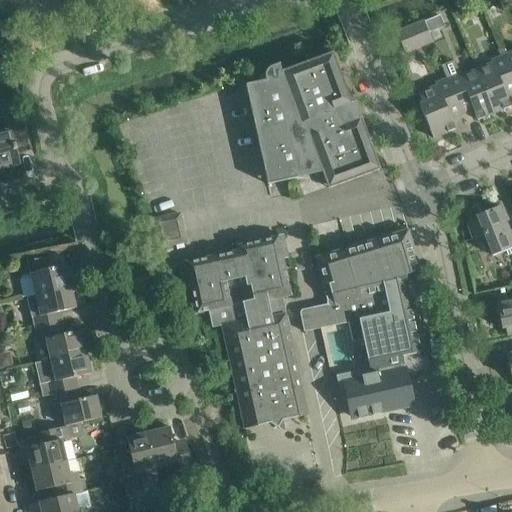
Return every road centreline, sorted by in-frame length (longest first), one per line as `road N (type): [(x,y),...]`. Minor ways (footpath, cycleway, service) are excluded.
road 1 (residential): [(54,170),(39,96),(46,70),(265,0)]
road 2 (residential): [(483,482),(438,242),(419,191)]
road 3 (residential): [(419,191),(342,0)]
road 4 (residential): [(120,348),(96,242),(54,170)]
road 5 (residential): [(120,348),(127,381),(161,397),(178,386),(184,366),(177,348),(150,339)]
